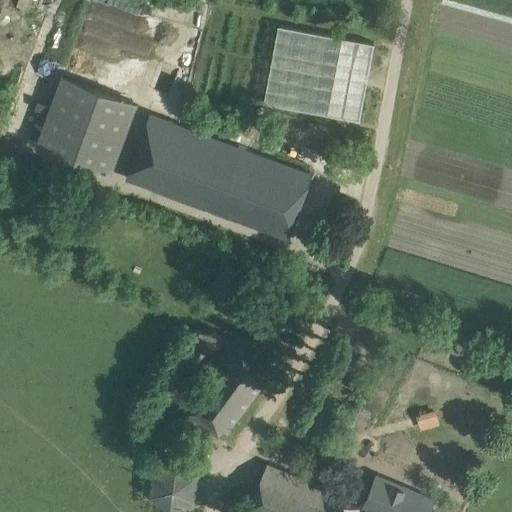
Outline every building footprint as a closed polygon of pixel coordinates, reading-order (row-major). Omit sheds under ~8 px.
[(277,24),(263,101),(360,120),(375,42),(277,24)] [(35,144),(112,171),(138,99),(61,72),(35,144)] [(154,102),(126,176),(150,185),(289,237),(312,173),(249,149),(234,144),(237,134),(207,123),(204,132),(173,121),(177,110),(154,102)] [(250,274),(228,261),(210,293),(220,299),(218,304),(228,309),(230,304),(232,305),(250,274)] [(279,361),(263,350),(239,333),(180,414),(220,442),(279,361)] [(424,428),(444,423),(440,408),(420,414),(424,428)] [(195,500),(198,474),(176,457),(152,468),(150,495),(171,511),(195,500)] [(317,484),(286,470),(267,463),(244,511),(356,511),(360,503),(334,492),(331,498),(315,491),(317,484)] [(377,476),(366,504),(386,511),(416,511),(423,494),(377,476)]
